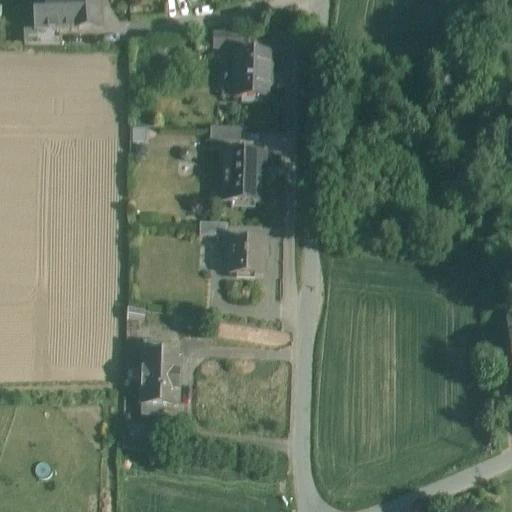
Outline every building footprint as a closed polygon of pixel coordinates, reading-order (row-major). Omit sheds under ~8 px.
[(64,6),(63,0),(44,0),(46,18),(34,19),(35,34),(35,35),(58,34),(100,31),(97,0),(68,0),(69,5),(64,6)] [(35,34),(22,35),(23,49),(59,49),(58,34),(35,35),(35,34)] [(246,38),(215,38),(215,55),(246,55),(246,38)] [(271,57),(234,56),(233,100),(270,100),(271,57)] [(240,131),(210,131),(210,145),(240,145),(240,131)] [(265,156),(238,155),(238,157),(222,157),(221,178),(227,178),(226,205),(263,206),(265,156)] [(224,227),(197,226),(197,239),(223,239),(224,227)] [(267,244),(225,242),(224,252),(231,252),(230,277),(262,278),(263,255),(267,256),(267,244)] [(141,313),(127,311),(126,321),(140,323),(141,313)] [(165,346),(146,345),(145,359),(143,359),(141,385),(178,386),(180,359),(165,358),(165,346)] [(178,386),(141,385),(140,408),(160,409),(161,409),(177,410),(178,386)] [(160,409),(140,408),(140,419),(160,420),(161,409),(160,409)]
